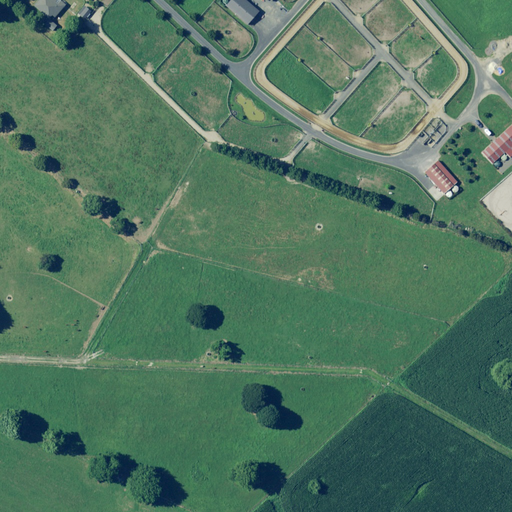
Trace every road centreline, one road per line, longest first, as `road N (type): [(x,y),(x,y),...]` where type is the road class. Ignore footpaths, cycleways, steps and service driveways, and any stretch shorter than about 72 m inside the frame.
road 1 (track): [(149,245),(511,238)]
road 2 (track): [(292,0),(254,42),(149,245)]
road 3 (track): [(149,245),(0,256)]
